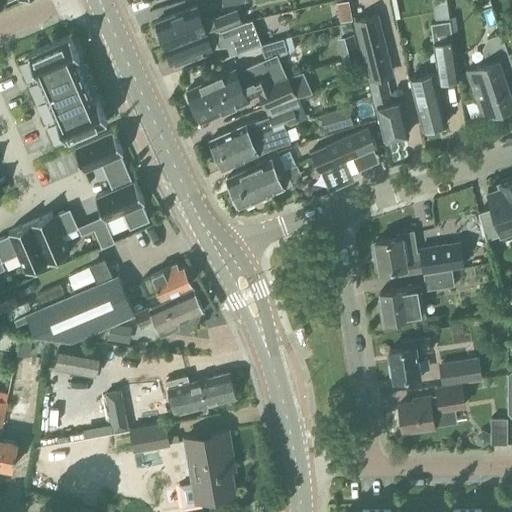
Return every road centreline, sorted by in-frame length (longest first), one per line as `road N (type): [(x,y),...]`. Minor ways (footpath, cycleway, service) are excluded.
road 1 (secondary): [(219,249),(102,0)]
road 2 (residential): [(356,466),(369,429),(332,215)]
road 3 (secondary): [(298,470),(285,396),(219,249)]
road 4 (residential): [(332,215),(511,154)]
road 5 (residential): [(356,466),(511,467)]
